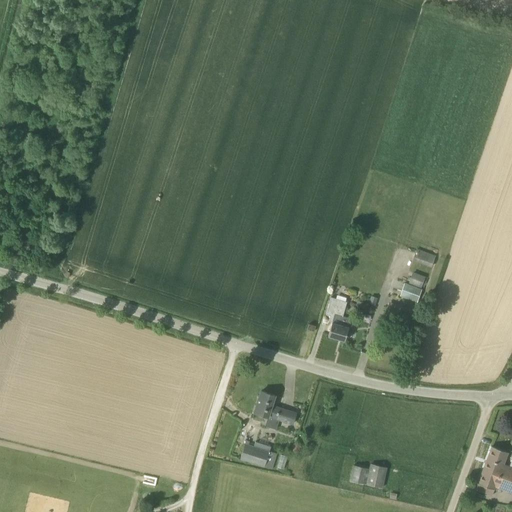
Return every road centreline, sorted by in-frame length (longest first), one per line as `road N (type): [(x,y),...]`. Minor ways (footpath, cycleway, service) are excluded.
road 1 (unclassified): [(490,398),(378,386),(238,343)]
road 2 (unclassified): [(238,343),(0,268)]
road 3 (unclassified): [(188,511),(238,343)]
road 4 (unclassified): [(450,511),(490,398)]
